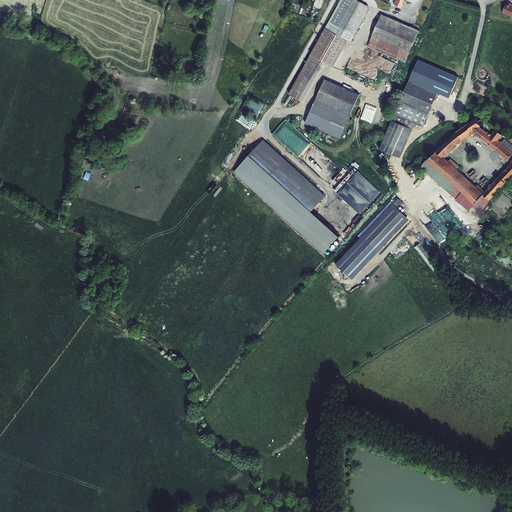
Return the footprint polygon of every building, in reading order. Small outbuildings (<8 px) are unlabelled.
[(368,9),(352,0),(340,0),(324,29),(288,95),(303,104),(325,64),(332,68),(346,42),(349,43),(368,9)] [(319,11),(322,1),(318,0),(313,0),(311,8),(319,11)] [(391,0),(390,4),(387,2),(383,11),(387,13),(391,5),(399,8),(402,0),(391,0)] [(511,5),(510,5),(511,4),(506,2),(502,13),(511,16),(511,5)] [(367,47),(404,64),(414,41),(418,31),(381,15),(367,47)] [(349,116),(358,95),(324,80),(314,101),(349,116)] [(408,80),(399,102),(428,114),(437,93),(408,80)] [(349,116),(314,101),(304,124),(339,139),(349,116)] [(399,102),(394,114),(391,120),(379,148),(399,157),(412,129),(417,124),(422,127),(428,114),(399,102)] [(476,117),(466,124),(463,126),(470,134),(471,136),(476,132),(508,158),(511,153),(511,150),(498,140),(502,134),(496,129),(493,132),(491,131),(490,133),(482,126),(485,123),(481,119),(480,120),(476,117)] [(295,135),(299,131),(287,119),(280,126),(284,129),(286,127),(292,132),(295,135)] [(470,134),(463,126),(460,129),(466,137),(470,134)] [(460,129),(426,159),(424,159),(424,162),(428,162),(449,180),(457,171),(456,169),(458,168),(448,159),(447,160),(442,157),(462,139),(463,140),(466,137),(460,129)] [(323,197),(262,142),(233,174),(322,254),(338,237),(310,212),(323,197)] [(476,184),(474,186),(462,174),(453,184),(454,185),(474,203),(483,193),(489,200),(511,175),(511,159),(510,162),(511,163),(484,192),(476,184)] [(424,162),(424,161),(419,167),(448,192),(454,185),(453,184),(449,180),(428,162),(424,162)] [(363,211),(383,188),(358,165),(337,187),(363,211)] [(87,170),(83,177),(88,180),(92,172),(87,170)] [(462,174),(457,171),(449,180),(453,184),(462,174)] [(474,203),(454,185),(448,192),(468,210),(474,203)] [(489,200),(483,193),(474,203),(481,209),(482,208),(489,200)] [(402,203),(397,199),(336,264),(353,279),(408,219),(397,209),(402,203)] [(481,209),(474,203),(468,210),(474,216),(481,209)] [(460,219),(451,225),(454,229),(463,224),(460,219)]
